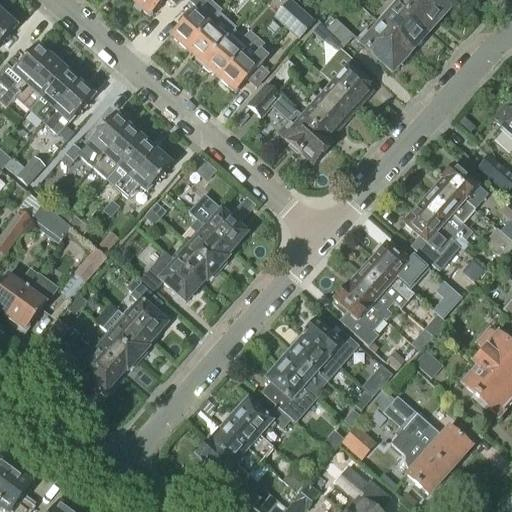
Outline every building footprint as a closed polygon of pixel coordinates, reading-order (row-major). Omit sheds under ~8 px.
[(138,0),(133,6),(149,20),(167,0),(138,0)] [(173,37),(171,39),(187,54),(208,30),(220,17),(222,15),(213,7),(209,3),(212,0),(189,0),(187,3),(196,11),(173,37)] [(410,55),(428,35),(416,24),(418,21),(411,14),(414,11),(402,0),(399,0),(386,14),(390,17),(380,28),(410,55)] [(402,0),(414,11),(411,14),(418,21),(416,24),(428,35),(453,8),(443,0),(402,0)] [(273,20),(299,43),(314,25),(289,3),(273,20)] [(208,30),(187,54),(200,65),(203,68),(224,45),(223,44),(234,33),(235,31),(220,17),(208,30)] [(0,47),(15,31),(1,19),(0,20),(0,47)] [(326,33),(344,51),(353,40),(334,23),(326,33)] [(328,36),(326,33),(320,27),(312,35),(321,43),(328,36)] [(408,58),(410,55),(380,28),(370,39),(364,34),(355,44),(391,76),(400,66),(402,68),(410,59),(408,58)] [(224,45),(203,68),(220,83),(241,60),(251,48),(257,42),(249,35),(243,41),(234,33),(223,44),(224,45)] [(241,60),(220,83),(236,97),(273,56),(257,42),(251,48),(241,60)] [(5,68),(0,73),(0,88),(7,94),(0,102),(0,107),(5,111),(14,102),(15,103),(16,102),(36,80),(37,81),(44,73),(41,70),(49,62),(35,49),(13,74),(5,68)] [(339,54),(319,77),(331,87),(356,111),(371,93),(355,78),(359,73),(339,54)] [(16,102),(15,103),(28,114),(41,100),(42,100),(47,94),(64,75),(51,63),(49,62),(41,70),(44,73),(37,81),(36,80),(16,102)] [(280,72),(290,81),(297,73),(287,64),(280,72)] [(284,88),(290,81),(280,72),(273,79),(284,88)] [(41,100),(28,114),(35,120),(39,124),(42,127),(43,126),(63,103),(61,102),(69,94),(72,96),(79,88),(78,88),(64,75),(47,94),(42,100),(41,100)] [(316,92),(310,99),(342,127),(356,111),(331,87),(322,97),(316,92)] [(43,126),(42,127),(49,133),(57,140),(70,126),(93,101),(79,88),(72,96),(69,94),(61,102),(63,103),(43,126)] [(267,89),(247,111),(248,111),(260,122),(271,110),(280,100),(268,90),(267,89)] [(310,111),(302,120),(328,144),(342,127),(310,99),(304,106),(310,111)] [(280,100),(271,110),(289,125),(279,137),(287,144),(286,145),(285,146),(291,152),(299,159),(300,157),(301,156),(307,162),(314,167),(331,147),(328,144),(302,120),(297,116),(280,100)] [(511,114),(506,110),(493,124),(511,140),(511,114)] [(74,149),(65,158),(73,165),(79,159),(90,169),(91,170),(92,171),(112,149),(113,150),(121,142),(118,139),(126,130),(113,119),(90,144),(88,147),(81,155),(74,149)] [(112,149),(92,171),(98,177),(106,183),(118,170),(141,144),(138,141),(127,131),(126,130),(118,139),(121,142),(113,150),(112,149)] [(118,170),(106,183),(114,190),(121,197),(140,175),(138,174),(145,165),(149,168),(157,158),(155,157),(141,144),(118,170)] [(0,153),(0,173),(1,174),(4,171),(11,163),(0,153)] [(140,175),(121,197),(126,202),(139,188),(146,194),(147,195),(169,171),(170,170),(157,158),(149,168),(145,165),(138,174),(140,175)] [(488,158),(476,171),(506,197),(511,190),(511,178),(503,171),(500,175),(495,170),(498,167),(488,158)] [(207,185),(217,174),(200,159),(189,170),(207,185)] [(26,190),(44,170),(34,161),(16,180),(26,190)] [(451,169),(440,183),(442,185),(452,193),(450,195),(463,207),(466,204),(473,211),(475,213),(487,199),(478,190),(476,192),(451,169)] [(433,192),(427,198),(429,200),(452,220),(461,228),(475,213),(473,211),(466,204),(463,207),(450,195),(452,193),(442,185),(436,192),(433,192)] [(421,208),(415,215),(424,224),(426,222),(429,225),(431,223),(444,235),(442,237),(446,241),(451,245),(452,246),(455,249),(462,255),(468,248),(465,245),(459,240),(466,232),(461,228),(452,220),(429,200),(427,198),(421,205),(421,208)] [(202,200),(187,217),(196,224),(231,255),(246,238),(214,210),(202,200)] [(255,210),(245,202),(238,211),(248,219),(255,210)] [(102,214),(110,221),(119,211),(111,204),(102,214)] [(509,225),(500,235),(511,246),(511,207),(511,206),(501,218),(509,225)] [(150,213),(160,222),(166,216),(156,207),(150,213)] [(42,208),(31,223),(32,224),(60,245),(70,233),(66,229),(52,217),(42,208)] [(58,211),(52,217),(66,229),(72,222),(58,211)] [(0,257),(3,260),(30,223),(17,213),(0,236),(0,257)] [(153,229),(160,222),(150,213),(143,221),(153,229)] [(406,226),(404,228),(418,241),(410,250),(439,276),(447,266),(443,263),(449,256),(455,249),(452,246),(451,245),(446,241),(442,237),(444,235),(431,223),(429,225),(426,222),(424,224),(415,215),(413,217),(410,217),(405,222),(406,226)] [(72,222),(66,229),(70,233),(81,241),(88,232),(74,220),(72,222)] [(196,224),(190,232),(198,239),(190,249),(218,273),(220,275),(227,266),(227,263),(229,261),(227,260),(231,255),(196,224)] [(496,232),(484,247),(502,263),(511,251),(511,246),(500,235),(496,232)] [(109,235),(98,248),(106,255),(118,242),(109,235)] [(176,265),(175,266),(201,288),(205,283),(207,285),(208,284),(211,284),(220,275),(218,273),(190,249),(176,265)] [(385,249),(373,262),(386,273),(384,275),(397,288),(399,286),(408,293),(427,272),(418,264),(417,264),(414,260),(407,268),(385,249)] [(70,304),(76,297),(76,296),(106,262),(95,252),(58,294),(70,304)] [(165,255),(139,285),(154,297),(162,287),(185,307),(201,288),(175,266),(176,265),(165,255)] [(364,269),(358,276),(360,277),(384,298),(393,307),(400,313),(407,306),(413,298),(408,294),(408,293),(399,286),(397,288),(384,275),(386,273),(373,262),(367,269),(364,269)] [(0,287),(0,315),(5,320),(36,278),(29,273),(18,287),(7,278),(0,287)] [(353,285),(347,292),(358,303),(361,299),(373,310),(372,312),(375,315),(379,318),(384,323),(386,324),(391,318),(386,314),(393,307),(384,298),(360,277),(358,276),(352,282),(353,285)] [(36,278),(5,320),(14,326),(12,329),(23,337),(35,320),(48,329),(55,321),(48,315),(44,319),(39,315),(56,293),(36,278)] [(132,284),(125,292),(131,297),(130,299),(138,307),(125,321),(151,345),(167,328),(154,317),(162,308),(140,288),(139,289),(132,284)] [(345,290),(333,304),(347,317),(341,324),(368,349),(378,338),(374,334),(384,323),(379,318),(375,315),(372,312),(373,310),(361,299),(358,303),(347,292),(345,290)] [(70,304),(80,313),(86,305),(76,297),(70,304)] [(502,313),(511,322),(511,303),(502,313)] [(74,319),(80,313),(70,304),(64,311),(74,319)] [(431,314),(436,318),(442,324),(450,315),(439,305),(431,314)] [(117,315),(102,332),(110,339),(138,363),(140,365),(147,357),(147,353),(149,351),(147,349),(151,345),(125,321),(117,315)] [(423,334),(433,342),(446,327),(442,324),(436,318),(423,334)] [(46,356),(67,333),(58,324),(37,348),(46,356)] [(314,325),(301,339),(303,341),(329,364),(339,372),(351,358),(357,351),(340,336),(335,343),(331,340),(314,325)] [(421,355),(433,342),(423,334),(412,347),(421,355)] [(473,369),(479,374),(510,401),(511,398),(511,354),(488,334),(475,349),(484,356),(473,369)] [(88,335),(80,343),(94,356),(121,379),(126,373),(128,374),(130,372),(134,372),(140,365),(138,363),(110,339),(103,346),(102,347),(88,335)] [(295,350),(291,355),(320,381),(326,386),(339,372),(329,364),(303,341),(301,339),(295,345),(295,350)] [(68,370),(75,362),(65,354),(58,361),(68,370)] [(393,354),(385,365),(396,374),(405,363),(393,354)] [(283,361),(276,368),(278,369),(304,392),(314,400),(326,386),(320,381),(291,355),(286,361),(283,361)] [(414,368),(431,383),(443,370),(425,355),(414,368)] [(94,356),(78,373),(105,397),(121,379),(94,356)] [(269,386),(260,397),(272,407),(274,409),(275,410),(291,424),(292,425),(295,427),(304,418),(308,414),(304,411),(314,400),(304,392),(278,369),(276,368),(270,374),(270,377),(265,383),(269,386)] [(380,369),(362,389),(373,399),(391,379),(380,369)] [(479,374),(464,392),(497,421),(511,402),(510,401),(479,374)] [(360,415),(372,401),(364,395),(353,408),(360,415)] [(385,396),(373,409),(381,416),(402,434),(417,417),(396,399),(393,403),(385,396)] [(236,412),(231,418),(259,442),(260,440),(266,433),(269,436),(275,429),(281,434),(291,424),(275,410),(266,421),(247,404),(240,412),(236,412)] [(369,422),(380,432),(388,423),(376,413),(369,422)] [(362,422),(353,414),(343,424),(352,432),(362,422)] [(417,417),(402,434),(415,445),(423,452),(422,453),(449,476),(470,452),(449,433),(443,440),(417,417)] [(226,428),(222,433),(250,458),(260,466),(273,452),(260,440),(259,442),(231,418),(225,424),(226,428)] [(361,464),(376,447),(356,429),(341,447),(361,464)] [(211,440),(207,445),(235,469),(234,469),(247,480),(260,466),(250,458),(222,433),(215,440),(213,440),(211,440)] [(428,499),(430,497),(449,476),(422,453),(423,452),(415,445),(402,434),(390,448),(405,461),(404,466),(406,472),(411,476),(407,480),(428,499)] [(326,443),(320,449),(329,457),(335,451),(326,443)] [(207,445),(194,460),(225,487),(231,479),(228,476),(234,469),(235,469),(207,445)] [(0,486),(10,473),(0,466),(0,486)] [(294,470),(281,484),(294,496),(307,482),(294,470)] [(0,511),(33,511),(34,511),(20,501),(23,497),(30,488),(10,473),(0,486),(0,511)] [(380,511),(389,502),(368,485),(366,488),(348,473),(337,486),(356,501),(361,506),(355,511),(380,511)] [(308,511),(321,497),(306,485),(296,497),(298,499),(292,506),(291,506),(286,511),(308,511)] [(250,511),(271,511),(277,505),(258,490),(252,497),(258,502),(250,511)]
